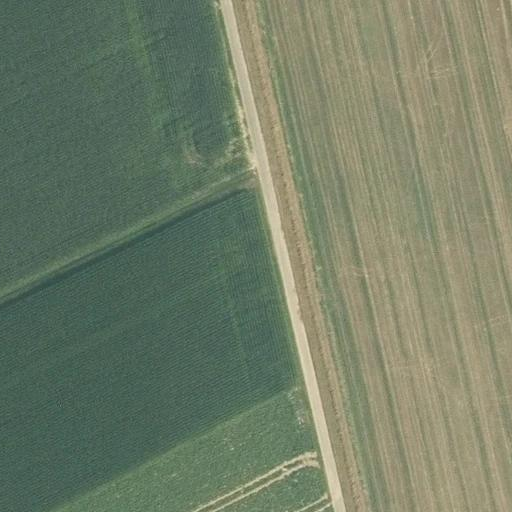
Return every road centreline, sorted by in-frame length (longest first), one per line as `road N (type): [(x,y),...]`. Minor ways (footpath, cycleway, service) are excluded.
road 1 (track): [(226,0),(341,511)]
road 2 (track): [(0,324),(269,192)]
